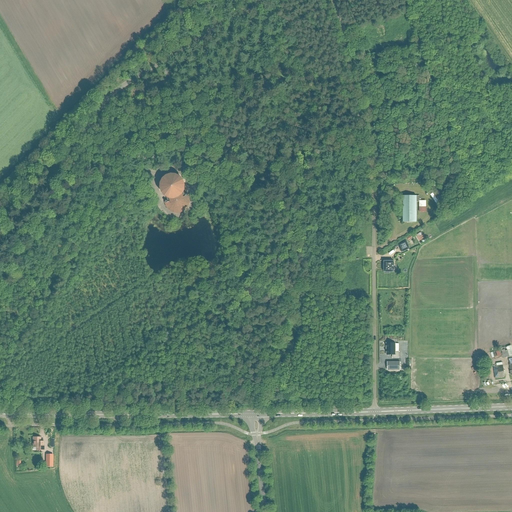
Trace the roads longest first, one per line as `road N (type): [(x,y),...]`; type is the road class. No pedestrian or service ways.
road 1 (unclassified): [(374,412),(372,120),(332,0)]
road 2 (unclassified): [(0,241),(109,96),(263,0)]
road 3 (secondary): [(250,414),(0,414)]
road 4 (secondary): [(374,412),(511,406)]
